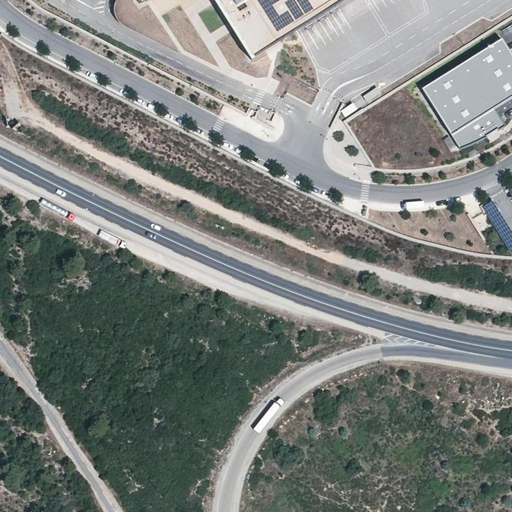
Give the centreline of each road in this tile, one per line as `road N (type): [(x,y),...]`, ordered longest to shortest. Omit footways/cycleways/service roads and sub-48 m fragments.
road 1 (track): [(54,43),(16,105),(308,254),(511,302)]
road 2 (residential): [(0,5),(54,43),(341,184),(454,188),(511,163)]
road 3 (primary): [(511,350),(343,309),(196,252),(0,155)]
road 4 (primary): [(223,511),(244,447),(300,381),(381,351),(511,363)]
road 5 (unclassified): [(115,511),(0,346)]
